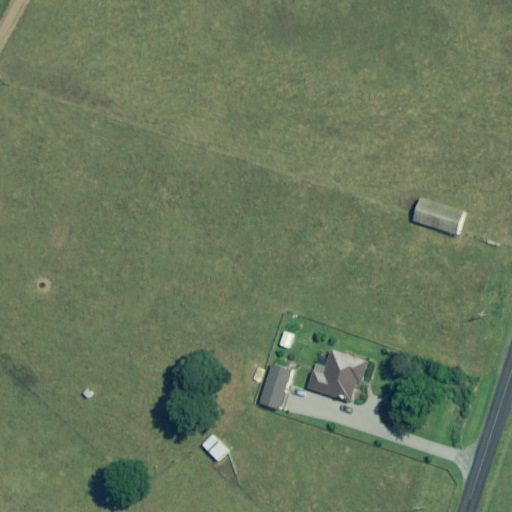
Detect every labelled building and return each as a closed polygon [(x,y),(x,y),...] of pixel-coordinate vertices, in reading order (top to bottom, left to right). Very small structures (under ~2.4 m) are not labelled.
[(466,213),(422,198),(415,220),(459,235),(466,213)] [(295,334),(285,331),(281,346),(291,349),(295,334)] [(370,361),(334,350),(326,375),(314,371),(309,388),(353,402),(359,382),(363,384),(370,361)] [(293,372),(272,365),(260,403),(280,410),(293,372)] [(232,448),(218,433),(205,446),(219,461),(232,448)] [(122,462),(117,449),(107,453),(112,466),(122,462)]
